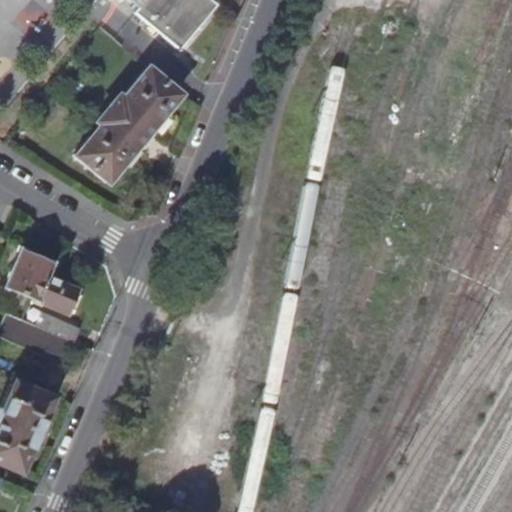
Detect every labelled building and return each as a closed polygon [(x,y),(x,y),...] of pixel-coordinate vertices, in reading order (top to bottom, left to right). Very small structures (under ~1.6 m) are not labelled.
[(115,0),(120,3),(122,0),(125,0),(138,11),(134,15),(178,53),(217,7),(208,0),(115,0)] [(179,94),(146,67),(114,104),(109,100),(94,118),(100,123),(69,160),(101,187),(114,171),(117,173),(167,113),(165,111),(179,94)] [(69,308),(75,311),(80,298),(76,295),(78,289),(48,275),(53,262),(20,249),(4,287),(67,313),(69,308)] [(45,330),(5,313),(0,323),(0,339),(64,366),(73,342),(45,330)] [(45,330),(73,342),(79,327),(51,317),(45,330)] [(0,464),(21,474),(54,400),(13,381),(0,411),(0,464)] [(108,503),(103,511),(120,511),(122,509),(108,503)]
